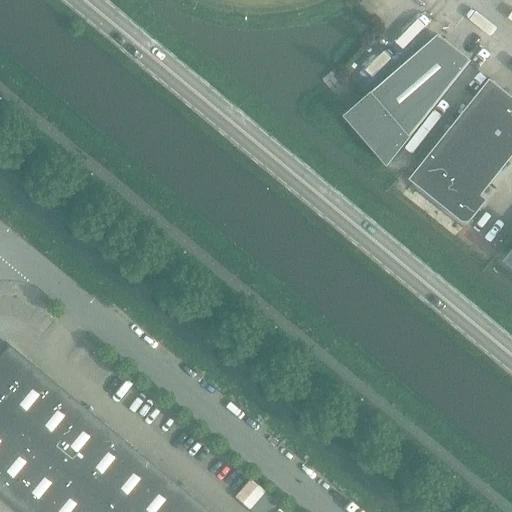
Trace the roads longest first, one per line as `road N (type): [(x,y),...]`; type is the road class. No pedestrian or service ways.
road 1 (secondary): [(511,357),(80,0)]
road 2 (unclassified): [(331,511),(0,234)]
